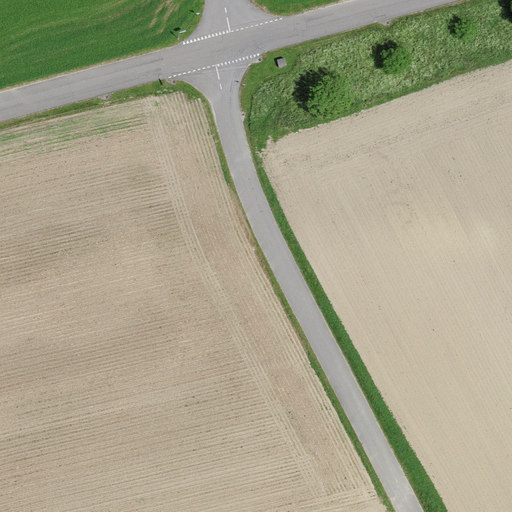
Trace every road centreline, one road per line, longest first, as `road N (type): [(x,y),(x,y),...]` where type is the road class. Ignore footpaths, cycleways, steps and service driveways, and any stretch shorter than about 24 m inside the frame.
road 1 (unclassified): [(223,49),(216,65),(250,192),(409,511)]
road 2 (unclassified): [(0,105),(223,49)]
road 3 (unclassified): [(406,0),(223,49)]
